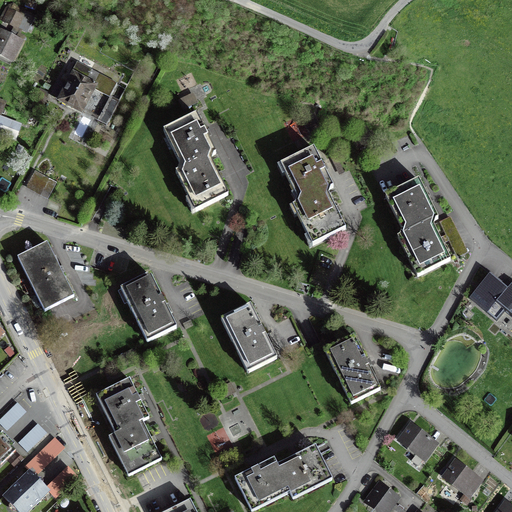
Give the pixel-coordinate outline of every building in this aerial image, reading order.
[(24,21),(7,14),(1,28),(18,35),(24,21)] [(21,46),(0,36),(0,64),(10,69),(21,46)] [(82,114),(93,94),(108,103),(116,88),(75,67),(69,77),(57,101),(82,114)] [(23,126),(0,117),(0,137),(17,143),(23,126)] [(168,131),(186,168),(179,171),(199,212),(228,197),(218,178),(208,157),(215,153),(206,136),(196,117),(168,131)] [(315,152),(286,165),(304,203),(297,206),(317,246),(345,232),(336,212),(326,192),(333,189),(323,169),(315,152)] [(38,172),(30,186),(49,197),(57,183),(38,172)] [(419,184),(391,197),(408,234),(401,238),(418,276),(450,262),(440,240),(432,223),(436,221),(427,202),(419,184)] [(62,272),(47,244),(16,259),(43,313),(74,298),(62,272)] [(508,290),(491,277),(469,304),(494,324),(502,315),(511,322),(511,287),(508,290)] [(161,301),(149,278),(118,294),(145,347),(176,332),(161,301)] [(261,329),(251,308),(226,320),(251,372),(276,360),(261,329)] [(353,337),(328,349),(355,404),(381,391),(353,337)] [(97,398),(117,439),(111,442),(129,479),(160,465),(149,440),(143,427),(149,424),(138,402),(129,383),(97,398)] [(230,383),(219,389),(224,398),(235,392),(230,383)] [(17,403),(0,420),(0,424),(8,431),(26,412),(17,403)] [(45,431),(36,422),(17,442),(26,451),(45,431)] [(434,447),(410,429),(397,446),(421,465),(434,447)] [(0,459),(12,448),(0,435),(0,459)] [(297,457),(278,467),(275,460),(256,470),(236,480),(252,511),(291,492),(294,499),(331,481),(315,448),(297,457)] [(483,484),(453,462),(438,483),(468,505),(483,484)] [(31,511),(49,494),(29,474),(1,502),(11,511),(31,511)] [(398,499),(379,484),(363,505),(371,511),(388,511),(393,507),(398,499)]
